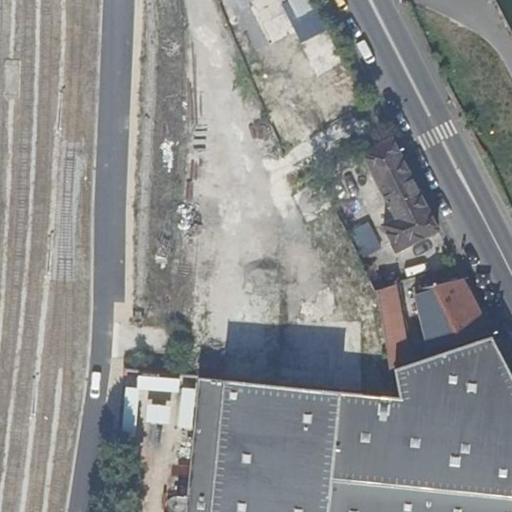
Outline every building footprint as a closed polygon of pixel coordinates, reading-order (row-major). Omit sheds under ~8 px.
[(308,0),(283,0),(292,18),(312,9),(308,0)] [(344,69),(320,81),(332,103),(355,91),(344,69)] [(259,99),(286,89),(281,76),(254,86),(259,99)] [(291,103),(269,115),(275,126),(297,114),(291,103)] [(363,195),(388,253),(434,232),(392,137),(352,155),(369,193),(363,195)] [(414,287),(431,353),(486,335),(471,304),(460,275),(414,287)] [(265,356),(270,281),(210,277),(203,372),(251,375),(253,356),(265,356)] [(376,285),(394,365),(407,361),(394,297),(398,295),(395,280),(376,285)] [(511,511),(511,389),(486,335),(431,353),(407,361),(394,365),(388,371),(391,390),(388,392),(119,369),(116,407),(195,414),(186,511),(511,511)]
